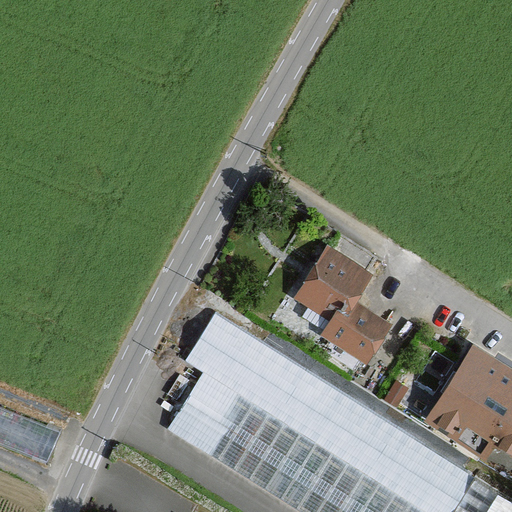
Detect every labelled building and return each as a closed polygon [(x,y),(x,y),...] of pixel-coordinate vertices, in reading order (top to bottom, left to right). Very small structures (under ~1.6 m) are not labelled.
[(335,318),(326,335),(366,360),(385,328),(358,310),(349,304),(377,259),(339,236),(302,297),(311,303),(335,318)] [(335,318),(311,303),(302,318),(326,335),(335,318)] [(511,511),(511,502),(216,314),(191,355),(187,363),(205,373),(169,431),(298,511),(511,511)] [(511,379),(475,356),(436,417),(485,450),(494,437),(511,448),(511,379)] [(436,417),(427,432),(476,464),(485,450),(436,417)]
